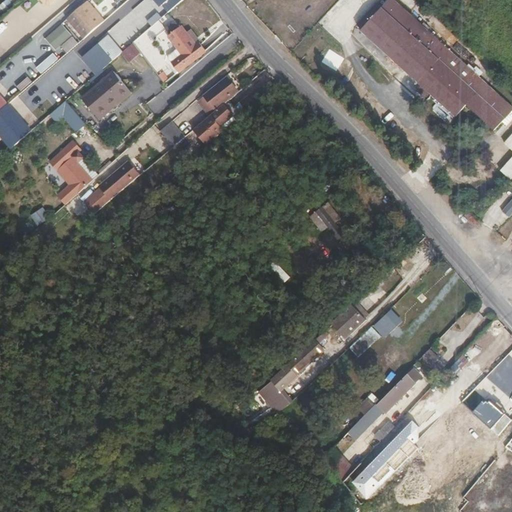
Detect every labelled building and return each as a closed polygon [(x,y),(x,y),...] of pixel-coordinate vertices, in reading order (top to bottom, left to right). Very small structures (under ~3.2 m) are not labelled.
[(116,0),(98,0),(106,9),(116,0)] [(110,15),(127,0),(116,0),(106,9),(110,15)] [(511,111),(511,105),(397,0),(391,0),(366,32),(457,116),(468,108),(497,131),(511,111)] [(87,1),(66,19),(83,38),(104,20),(87,1)] [(61,24),(45,38),(55,49),(71,35),(61,24)] [(179,72),(207,51),(200,42),(196,45),(182,26),(169,36),(183,55),(172,62),(179,72)] [(99,43),(102,47),(86,62),(96,74),(123,52),(108,35),(99,43)] [(48,67),(60,56),(56,52),(43,62),(48,67)] [(112,108),(135,89),(118,68),(94,87),(112,108)] [(23,91),(33,82),(29,77),(18,86),(23,91)] [(222,87),(229,97),(235,92),(228,83),(222,87)] [(211,112),(229,97),(222,87),(204,102),(211,112)] [(58,124),(64,119),(77,133),(87,124),(66,101),(50,115),(58,124)] [(233,112),(225,102),(194,128),(206,143),(218,134),(214,128),(233,112)] [(0,135),(12,149),(34,130),(10,103),(0,111),(0,135)] [(175,146),(185,136),(172,122),(162,131),(175,146)] [(511,151),(511,155),(499,169),(511,181),(511,180),(511,132),(502,142),(511,151)] [(52,157),(77,188),(96,171),(70,141),(52,157)] [(94,208),(112,194),(95,173),(78,187),(94,208)] [(511,199),(502,211),(509,217),(511,214),(511,199)] [(328,203),(322,207),(335,223),(340,219),(328,203)] [(43,207),(31,215),(38,226),(50,218),(43,207)] [(310,217),(322,232),(328,227),(337,239),(343,235),(335,223),(322,207),(310,217)] [(379,282),(390,272),(381,262),(371,272),(379,282)] [(457,295),(446,307),(457,317),(468,305),(457,295)] [(338,320),(347,330),(363,316),(353,306),(338,320)] [(391,309),(373,326),(385,338),(402,321),(391,309)] [(363,316),(347,330),(349,333),(365,319),(363,316)] [(331,327),(340,337),(347,330),(338,320),(331,327)] [(319,356),(340,337),(331,327),(310,346),(317,354),(319,356)] [(421,332),(408,344),(418,356),(432,344),(421,332)] [(238,339),(231,346),(243,361),(251,355),(238,339)] [(287,367),(294,374),(317,354),(310,346),(287,367)] [(255,379),(241,364),(237,367),(250,383),(255,379)] [(293,376),(294,374),(287,367),(286,368),(293,376)] [(295,378),(293,376),(286,368),(272,381),(270,383),(279,393),(295,378)] [(398,400),(416,382),(408,374),(390,392),(398,400)] [(270,383),(260,392),(279,412),(290,403),(279,393),(270,383)] [(368,413),(376,404),(370,399),(362,408),(368,413)] [(354,471),(332,449),(322,459),(330,468),(344,481),(354,471)]
